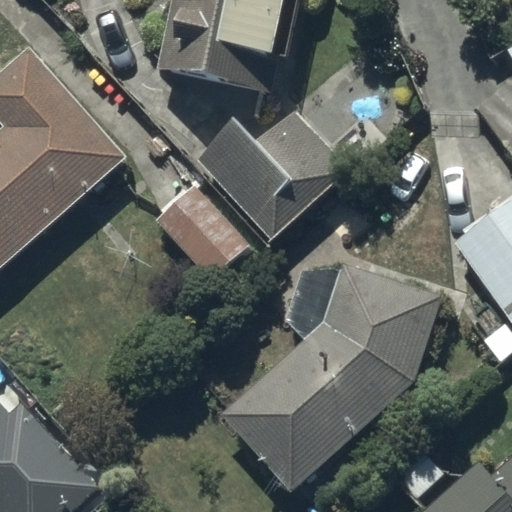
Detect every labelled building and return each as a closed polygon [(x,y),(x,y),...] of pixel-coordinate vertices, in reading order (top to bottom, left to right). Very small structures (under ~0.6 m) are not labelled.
[(182,0),(163,88),(277,112),(283,87),(288,88),(307,0),(182,0)] [(0,153),(0,293),(137,176),(39,63),(0,96),(0,132),(11,144),(0,153)] [(242,140),(204,174),(280,258),(360,185),(302,121),(259,159),(242,140)] [(258,256),(202,197),(162,235),(217,294),(258,256)] [(511,221),(461,257),(511,329),(511,221)] [(293,338),(311,356),(229,433),(303,511),(426,395),(453,311),(353,281),(351,288),(310,284),(293,338)] [(0,413),(0,511),(95,511),(108,502),(30,415),(14,429),(0,413)] [(511,511),(511,476),(501,487),(490,475),(447,511),(511,511)]
